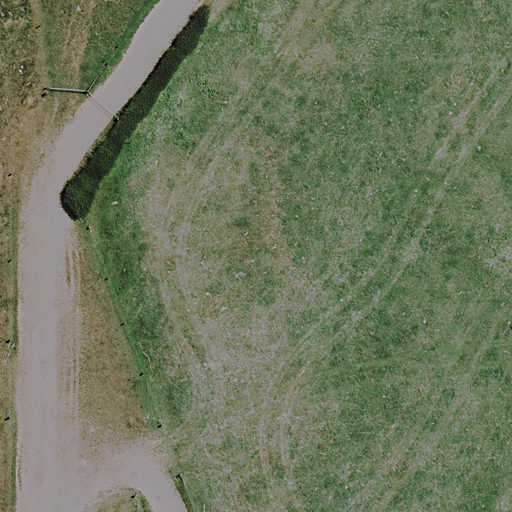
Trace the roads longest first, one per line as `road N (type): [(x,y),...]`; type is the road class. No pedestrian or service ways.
road 1 (track): [(41,511),(68,183),(165,0)]
road 2 (track): [(42,507),(131,480),(146,511)]
